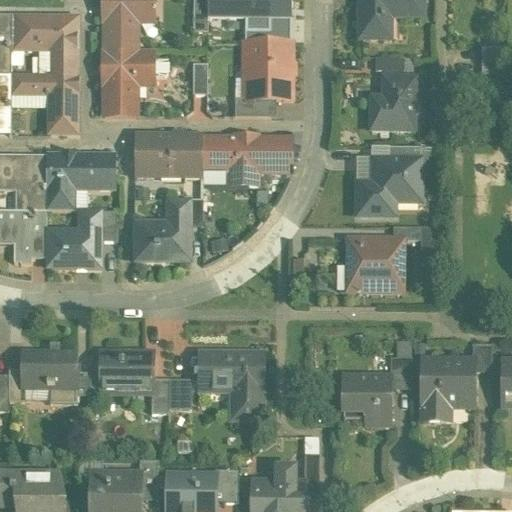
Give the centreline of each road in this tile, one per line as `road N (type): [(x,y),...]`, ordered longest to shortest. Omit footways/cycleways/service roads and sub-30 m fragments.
road 1 (residential): [(320,0),(316,149),(300,199),(249,265),(198,297),(161,304),(84,305),(0,292)]
road 2 (residential): [(395,511),(454,487),(511,484)]
